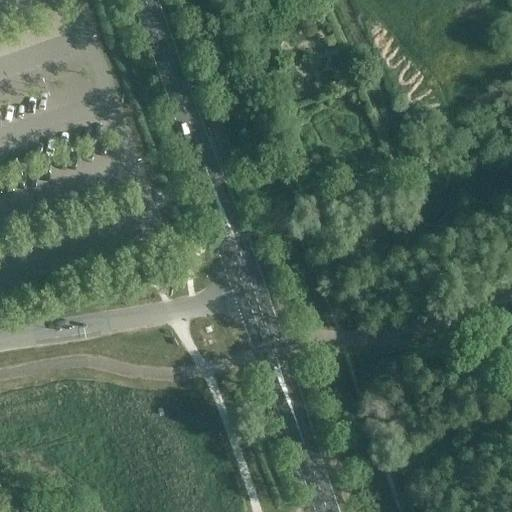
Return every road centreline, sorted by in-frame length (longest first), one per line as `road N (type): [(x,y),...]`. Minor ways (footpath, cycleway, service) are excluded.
road 1 (tertiary): [(220,206),(147,0)]
road 2 (tertiary): [(220,206),(221,244),(237,293),(260,354),(282,385)]
road 3 (tertiary): [(282,385),(279,348),(241,237),(220,206)]
road 4 (tertiary): [(328,511),(282,385)]
